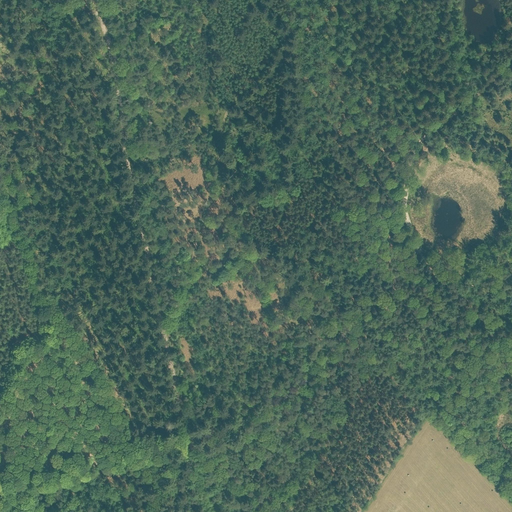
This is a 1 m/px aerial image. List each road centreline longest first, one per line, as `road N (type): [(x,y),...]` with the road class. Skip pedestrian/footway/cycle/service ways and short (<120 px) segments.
road 1 (track): [(97,0),(186,440)]
road 2 (track): [(186,440),(222,428),(291,385),(404,270),(416,249),(404,211),(415,151)]
road 3 (track): [(237,95),(398,277)]
road 4 (track): [(161,320),(180,297),(237,95)]
road 5 (track): [(416,249),(441,262),(456,291),(450,393),(511,379)]
road 6 (track): [(415,151),(306,28),(319,0)]
road 7 (track): [(0,485),(186,440)]
road 8 (track): [(0,193),(15,174),(124,138)]
road 9 (track): [(415,151),(511,58)]
road 10 (track): [(100,14),(77,15),(64,43),(44,58),(0,55)]
